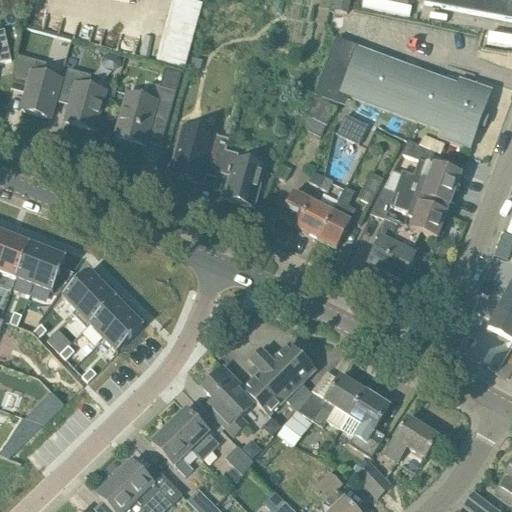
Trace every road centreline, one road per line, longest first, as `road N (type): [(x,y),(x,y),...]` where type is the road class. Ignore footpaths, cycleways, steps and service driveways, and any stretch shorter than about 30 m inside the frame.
road 1 (residential): [(19,511),(143,393),(190,315),(204,263)]
road 2 (tertiary): [(433,367),(204,263)]
road 3 (unclassified): [(433,367),(511,146)]
road 4 (tertiary): [(204,263),(0,176)]
road 5 (residential): [(432,511),(456,488),(501,406)]
